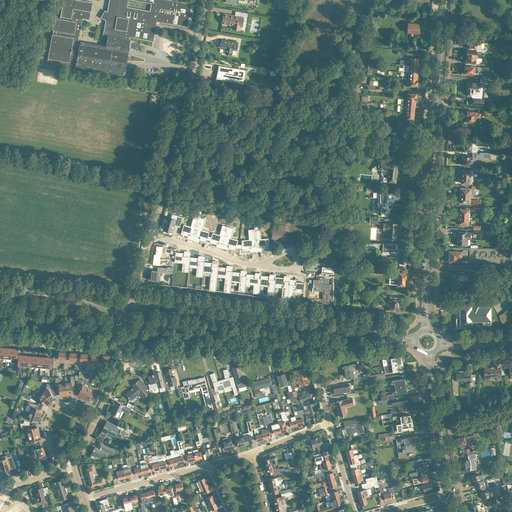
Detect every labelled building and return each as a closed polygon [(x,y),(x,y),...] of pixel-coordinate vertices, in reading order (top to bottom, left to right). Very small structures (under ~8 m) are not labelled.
[(55,18),(53,30),(54,30),(53,34),(52,34),(48,58),(47,62),(54,63),(124,75),(126,64),(123,64),(124,60),(126,60),(127,60),(128,60),(128,59),(129,58),(129,57),(129,56),(128,55),(128,54),(127,54),(125,53),(126,50),(127,50),(129,51),(131,39),(129,39),(130,37),(153,41),(155,30),(154,30),(155,23),(156,24),(157,21),(190,27),(194,4),(171,0),(109,0),(107,12),(105,10),(105,11),(103,14),(105,15),(103,18),(101,17),(106,20),(103,34),(108,35),(106,46),(103,45),(99,45),(80,41),(80,45),(78,45),(82,18),(89,20),(91,12),(93,2),(80,0),(63,0),(63,2),(60,18),(55,18)] [(240,30),(240,26),(242,26),(244,18),(224,14),(222,23),(233,25),(233,29),(240,30)] [(419,29),(419,24),(414,23),(408,23),(407,32),(409,32),(409,35),(413,35),(413,33),(418,33),(419,32),(419,30),(419,29)] [(228,55),(229,55),(231,55),(232,49),(237,50),(238,43),(221,40),(220,47),(227,48),(226,54),(228,55)] [(262,42),(254,41),(253,48),(261,50),(262,42)] [(479,52),(481,52),(485,52),(485,49),(481,49),(481,42),(477,42),(468,41),(467,48),(479,49),(479,52)] [(467,54),(466,56),(476,58),(481,58),(481,52),(479,52),(477,51),(466,50),(466,53),(467,54)] [(409,65),(418,66),(418,59),(415,58),(415,57),(414,57),(414,58),(410,58),(410,62),(409,62),(409,65)] [(243,83),(245,70),(219,65),(217,79),(243,83)] [(474,74),(474,66),(465,65),(464,73),(468,74),(474,75),(474,74)] [(405,79),(409,79),(418,80),(418,77),(417,77),(417,73),(409,72),(405,72),(404,76),(402,76),(402,79),(405,79)] [(467,82),(466,86),(467,86),(466,93),(468,93),(467,95),(480,96),(481,87),(480,87),(480,83),(476,83),(472,82),(472,83),(468,82),(467,82)] [(169,96),(165,95),(164,99),(167,100),(165,107),(163,107),(162,113),(168,114),(168,112),(175,113),(175,109),(173,109),(175,97),(169,95),(169,96)] [(467,101),(467,104),(484,106),(485,97),(480,96),(467,95),(467,100),(467,101)] [(480,118),(481,113),(476,113),(476,112),(467,111),(466,112),(465,112),(465,113),(465,114),(465,115),(466,115),(466,116),(466,121),(464,121),(464,123),(465,124),(471,124),(471,122),(474,122),(474,123),(475,123),(475,124),(478,124),(479,124),(480,120),(479,120),(479,118),(480,118)] [(410,120),(413,120),(414,113),(405,112),(405,115),(406,115),(406,119),(409,120),(410,121),(410,120)] [(389,137),(389,150),(397,150),(398,137),(397,137),(398,133),(391,133),(390,137),(389,137)] [(488,141),(472,140),(472,143),(463,143),(463,144),(461,144),(461,151),(463,151),(463,150),(465,150),(465,151),(477,152),(478,147),(487,147),(488,147),(488,141)] [(473,165),(473,157),(470,157),(470,156),(462,156),(462,162),(461,161),(461,165),(473,165)] [(381,184),(384,182),(396,183),(398,163),(378,161),(378,165),(377,165),(371,169),(374,172),(377,169),(381,170),(381,174),(383,177),(383,180),(380,182),(381,184)] [(460,195),(470,196),(474,196),(474,189),(478,189),(478,187),(472,186),(471,189),(461,188),(460,195)] [(370,191),(370,192),(373,192),(373,197),(378,197),(380,197),(380,203),(382,203),(382,205),(382,207),(381,207),(381,213),(381,216),(382,216),(387,216),(388,216),(388,213),(390,213),(390,208),(392,208),(392,203),(392,201),(394,201),(394,193),(389,193),(381,193),(381,188),(371,188),(370,191)] [(472,205),(472,206),(479,206),(478,206),(478,200),(470,200),(470,196),(460,195),(460,202),(469,203),(469,205),(472,205)] [(65,203),(63,213),(68,213),(68,208),(73,209),(74,199),(69,198),(69,203),(65,202),(65,203)] [(74,199),(73,209),(78,209),(77,215),(81,215),(83,204),(79,204),(80,200),(74,199)] [(83,204),(81,215),(86,216),(86,210),(91,211),(92,201),(87,201),(86,205),(83,204)] [(92,201),(91,211),(96,212),(95,217),(99,218),(101,207),(97,206),(98,202),(92,201)] [(101,207),(99,218),(103,218),(104,213),(109,213),(110,204),(105,203),(104,207),(101,207)] [(110,204),(109,213),(114,214),(113,219),(117,220),(119,209),(115,209),(116,204),(110,204)] [(459,211),(459,212),(458,216),(469,216),(469,211),(472,212),(472,209),(474,209),(474,208),(479,209),(479,206),(472,206),(472,208),(463,207),(463,209),(460,208),(460,211),(459,211)] [(183,224),(181,234),(188,236),(189,233),(195,234),(199,217),(200,217),(201,214),(195,212),(191,226),(183,224)] [(165,223),(163,229),(172,232),(173,227),(174,228),(174,227),(173,227),(173,226),(174,226),(174,225),(180,226),(179,227),(180,227),(183,217),(182,217),(177,215),(176,219),(172,218),(171,217),(170,218),(167,217),(167,218),(165,217),(164,223),(165,223)] [(471,222),(468,222),(469,216),(458,216),(458,220),(459,221),(459,223),(462,224),(462,225),(467,225),(471,225),(471,222)] [(199,217),(195,234),(200,236),(199,239),(206,241),(207,239),(209,240),(210,236),(208,236),(209,231),(202,229),(205,219),(200,217),(199,217)] [(383,230),(388,230),(388,233),(385,233),(385,239),(396,239),(397,230),(400,231),(400,224),(397,224),(397,223),(392,223),(388,223),(388,224),(383,223),(383,230)] [(273,224),(272,232),(271,238),(285,240),(287,226),(273,224)] [(210,236),(209,240),(210,240),(210,242),(217,244),(218,241),(223,243),(228,226),(222,225),(219,234),(212,232),(211,237),(210,236)] [(228,226),(223,243),(229,244),(228,248),(235,250),(236,248),(239,248),(239,244),(237,244),(238,240),(231,238),(234,228),(228,226)] [(239,244),(239,248),(242,248),(242,250),(250,250),(249,246),(255,246),(254,229),(248,229),(249,239),(242,240),(242,244),(239,244)] [(260,229),(254,229),(255,246),(261,245),(262,249),(269,248),(268,238),(261,239),(260,229)] [(383,243),(383,249),(389,249),(389,253),(399,253),(399,256),(399,259),(399,263),(404,263),(407,263),(408,249),(404,249),(399,249),(398,249),(398,244),(383,243)] [(154,254),(153,265),(160,265),(161,256),(162,256),(163,246),(156,246),(155,254),(154,254)] [(504,250),(504,249),(500,249),(482,248),(471,248),(462,248),(462,251),(446,251),(446,261),(454,262),(479,262),(479,258),(496,258),(496,257),(500,257),(510,257),(510,249),(504,250)] [(175,252),(174,262),(183,263),(182,271),(188,272),(189,267),(190,257),(184,256),(184,253),(175,252)] [(190,257),(189,267),(197,268),(196,276),(203,277),(203,272),(204,261),(198,261),(198,257),(190,257)] [(204,261),(203,272),(211,272),(209,290),(216,291),(217,277),(218,266),(212,266),(212,262),(204,261)] [(152,270),(150,280),(160,281),(161,272),(173,274),(174,267),(168,266),(167,266),(167,268),(157,267),(158,267),(157,270),(152,270)] [(218,266),(217,277),(225,277),(223,292),(230,293),(231,281),(232,271),(226,271),(226,267),(218,266)] [(322,267),(321,273),(333,274),(333,273),(340,273),(340,266),(337,266),(333,266),(333,268),(322,267)] [(232,271),(231,281),(239,282),(238,291),(245,291),(245,284),(246,276),(240,275),(240,272),(232,271)] [(390,275),(389,284),(399,285),(400,286),(402,286),(402,285),(405,285),(405,279),(407,279),(408,279),(408,277),(409,276),(409,274),(408,274),(408,273),(399,272),(399,275),(390,275)] [(246,276),(245,284),(253,284),(253,293),(259,294),(260,285),(261,278),(260,278),(254,278),(255,274),(246,274),(246,276)] [(452,276),(452,288),(459,288),(459,279),(464,279),(464,276),(458,276),(456,276),(456,274),(452,274),(452,276)] [(261,278),(260,285),(268,286),(267,294),(274,295),(275,287),(274,287),(275,280),(269,279),(269,276),(261,275),(260,278),(261,278)] [(275,280),(274,287),(275,287),(282,288),(281,296),(288,297),(289,284),(290,281),(283,281),(284,277),(275,277),(275,280)] [(313,280),(312,288),(315,288),(315,290),(324,290),(324,295),(326,295),(326,300),(332,300),(332,285),(324,285),(324,277),(318,277),(318,280),(313,280)] [(287,299),(287,302),(294,302),(294,300),(295,292),(303,293),(304,283),(296,282),(295,285),(289,284),(288,297),(287,299)] [(391,296),(386,295),(386,299),(387,299),(387,303),(390,303),(400,304),(400,300),(399,300),(400,297),(395,297),(391,297),(391,296)] [(511,298),(509,299),(509,302),(509,304),(508,307),(507,309),(506,312),(504,314),(501,315),(499,316),(502,324),(506,322),(509,320),(511,317),(511,298)] [(480,305),(461,306),(462,325),(473,325),(473,319),(474,319),(474,321),(483,320),(484,325),(492,324),(491,314),(489,314),(489,308),(485,308),(485,307),(480,307),(480,305)] [(58,362),(64,363),(65,357),(65,352),(59,352),(59,355),(57,354),(57,356),(54,356),(54,355),(53,355),(52,367),(57,368),(58,362)] [(69,363),(75,364),(76,357),(76,353),(70,353),(70,355),(68,355),(68,357),(65,357),(64,363),(63,368),(68,369),(69,363)] [(80,364),(86,365),(87,358),(87,354),(81,354),(81,356),(79,356),(79,358),(76,357),(75,364),(74,369),(79,370),(80,364)] [(91,365),(97,366),(98,359),(98,355),(92,355),(92,357),(90,357),(90,359),(87,358),(86,365),(85,370),(90,371),(91,365)] [(97,366),(96,371),(101,372),(102,366),(108,367),(109,356),(103,356),(103,358),(101,358),(101,360),(98,359),(97,366)] [(386,359),(387,366),(402,363),(402,361),(401,361),(401,356),(386,359)] [(344,372),(355,370),(355,366),(356,366),(356,363),(344,365),(345,368),(344,368),(344,372)] [(385,366),(386,373),(388,373),(403,370),(402,365),(403,365),(402,363),(387,366),(385,366)] [(494,366),(484,367),(485,378),(501,377),(500,363),(494,363),(494,366)] [(248,381),(245,382),(244,382),(240,366),(233,368),(237,383),(238,387),(238,388),(246,386),(247,389),(250,388),(248,381)] [(166,379),(167,379),(168,381),(165,382),(167,390),(171,389),(170,386),(177,384),(175,376),(175,375),(173,376),(171,369),(164,371),(166,379)] [(225,379),(221,380),(223,386),(224,389),(228,388),(232,387),(234,395),(238,394),(233,376),(233,377),(229,377),(228,374),(227,369),(223,370),(225,379)] [(300,388),(303,387),(305,392),(310,391),(308,386),(309,386),(307,380),(306,380),(305,380),(302,369),(297,370),(297,372),(295,372),(297,376),(298,376),(300,380),(298,381),(298,382),(295,383),(295,380),(291,381),(293,387),(299,385),(300,388)] [(357,374),(355,370),(344,372),(345,375),(343,376),(343,380),(347,379),(347,378),(357,377),(357,374)] [(452,376),(453,391),(453,395),(458,395),(458,390),(457,388),(457,387),(457,381),(460,381),(470,380),(470,382),(473,382),(473,385),(474,385),(476,385),(477,374),(474,374),(470,374),(470,372),(466,373),(466,370),(460,370),(460,371),(460,373),(456,373),(456,375),(452,376)] [(151,383),(148,384),(150,389),(159,387),(160,392),(165,391),(164,386),(161,376),(160,372),(155,373),(156,375),(153,376),(153,374),(152,375),(152,376),(149,376),(150,381),(151,383)] [(214,373),(210,374),(212,379),(213,383),(215,388),(214,388),(215,391),(218,390),(218,391),(224,389),(223,386),(221,380),(217,381),(214,373)] [(287,384),(284,374),(277,376),(279,383),(278,383),(279,384),(279,383),(280,386),(287,384)] [(71,383),(65,383),(67,394),(67,395),(71,394),(72,393),(72,387),(75,386),(74,376),(70,376),(71,383)] [(67,394),(65,383),(60,384),(59,377),(55,377),(56,388),(60,388),(61,395),(67,394)] [(184,386),(181,387),(184,397),(184,399),(190,397),(188,392),(189,391),(195,389),(194,389),(197,388),(198,389),(199,389),(200,389),(200,387),(201,387),(207,412),(213,410),(207,385),(204,377),(192,380),(192,379),(183,382),(184,386)] [(259,381),(252,383),(252,385),(253,388),(254,390),(256,397),(261,396),(265,395),(264,392),(260,393),(259,389),(271,386),(272,385),(271,383),(270,378),(261,380),(259,381)] [(404,378),(391,380),(390,380),(390,384),(394,383),(395,387),(405,385),(404,378)] [(78,394),(84,397),(90,385),(91,383),(82,379),(78,386),(78,387),(81,388),(78,394)] [(132,389),(126,394),(130,398),(131,400),(136,396),(140,393),(143,397),(148,394),(150,392),(148,384),(145,387),(145,389),(143,387),(145,385),(143,383),(140,379),(133,385),(135,387),(132,388),(131,388),(132,389)] [(46,387),(42,390),(50,401),(51,400),(51,401),(54,398),(55,397),(51,392),(53,389),(48,383),(46,384),(47,385),(46,386),(46,387)] [(333,387),(334,394),(350,392),(350,384),(333,387)] [(90,385),(84,397),(85,397),(84,398),(88,400),(88,399),(89,400),(92,393),(96,395),(99,387),(97,386),(97,387),(95,386),(95,387),(90,385)] [(394,394),(406,392),(405,385),(395,387),(395,390),(393,390),(393,394),(394,394)] [(50,401),(42,390),(37,394),(37,393),(35,394),(35,393),(33,395),(38,401),(41,399),(45,405),(50,401)] [(222,411),(216,392),(212,393),(214,397),(215,401),(218,412),(222,411)] [(336,402),(340,416),(347,414),(344,407),(349,405),(350,407),(354,405),(352,397),(342,400),(336,402)] [(395,409),(390,410),(390,413),(399,412),(397,405),(399,405),(399,409),(409,407),(408,400),(392,402),(392,406),(395,405),(395,409)] [(31,406),(30,412),(40,415),(41,415),(42,411),(42,410),(35,407),(37,404),(36,404),(28,401),(28,403),(29,403),(28,405),(31,406)] [(122,410),(128,413),(130,408),(153,419),(155,416),(146,412),(146,411),(135,406),(128,402),(126,406),(117,402),(114,409),(113,409),(111,413),(118,417),(122,410)] [(317,417),(313,403),(307,405),(304,406),(306,414),(309,413),(311,419),(313,418),(314,418),(317,417)] [(295,415),(295,416),(295,417),(297,425),(304,423),(303,417),(305,417),(303,412),(302,409),(297,410),(298,414),(295,415)] [(40,415),(30,412),(27,411),(25,416),(24,416),(24,417),(23,417),(22,419),(30,422),(31,419),(38,421),(40,415)] [(295,417),(295,416),(289,417),(288,411),(284,412),(287,420),(287,422),(289,421),(290,427),(297,425),(295,417)] [(286,424),(285,421),(287,420),(284,412),(281,413),(283,421),(278,423),(281,432),(287,430),(286,424)] [(218,433),(221,432),(219,424),(223,423),(221,415),(214,417),(217,428),(218,433)] [(398,420),(398,423),(412,421),(411,419),(410,415),(397,416),(392,417),(393,419),(396,419),(396,420),(398,420)] [(345,428),(342,429),(344,435),(346,434),(347,437),(352,435),(351,433),(358,431),(359,433),(364,432),(361,421),(356,422),(355,420),(343,421),(345,426),(345,428)] [(101,433),(113,439),(115,435),(122,439),(126,432),(128,433),(129,432),(129,431),(132,432),(133,430),(124,425),(118,423),(117,426),(107,421),(101,433)] [(396,424),(397,431),(409,429),(412,428),(412,424),(412,421),(398,423),(396,424)] [(278,423),(272,424),(273,428),(272,428),(274,434),(281,432),(278,423)] [(26,436),(28,435),(39,433),(39,432),(38,428),(38,427),(31,428),(30,425),(22,427),(22,429),(23,429),(24,431),(25,430),(26,436)] [(199,440),(201,447),(202,451),(201,447),(204,446),(206,454),(213,452),(211,444),(210,440),(203,442),(200,432),(199,426),(197,426),(197,425),(196,425),(197,433),(199,440)] [(265,429),(261,429),(262,433),(264,439),(271,437),(269,431),(268,428),(266,428),(265,429)] [(261,429),(254,431),(257,441),(264,439),(262,433),(261,429)] [(235,433),(238,446),(245,444),(243,435),(243,434),(239,435),(238,432),(235,433)] [(465,444),(466,446),(474,444),(473,438),(479,437),(478,432),(473,433),(473,434),(464,437),(456,439),(457,445),(465,444)] [(39,433),(28,435),(29,439),(26,440),(26,443),(25,443),(26,446),(34,444),(33,440),(40,439),(39,433)] [(248,435),(247,434),(243,435),(245,444),(252,442),(250,434),(248,435)] [(311,439),(312,444),(314,450),(315,450),(316,452),(322,451),(320,445),(322,444),(320,436),(315,437),(316,438),(311,439)] [(412,437),(396,439),(397,446),(406,444),(414,443),(413,437),(414,437),(414,436),(412,437)] [(233,444),(231,438),(227,439),(226,437),(223,438),(226,449),(233,447),(233,444)] [(108,452),(112,454),(114,450),(100,442),(97,448),(95,447),(94,449),(93,449),(93,450),(94,450),(92,454),(98,458),(100,454),(101,454),(102,452),(107,454),(108,452)] [(220,451),(217,442),(211,444),(213,452),(220,451)] [(352,448),(346,450),(348,457),(354,455),(352,450),(357,449),(355,443),(351,445),(351,447),(352,448)] [(406,444),(397,446),(399,458),(406,457),(405,452),(414,450),(415,450),(416,450),(415,450),(414,443),(406,444)] [(34,457),(40,455),(41,459),(46,458),(44,450),(43,450),(42,447),(36,449),(34,445),(26,447),(29,455),(33,453),(34,457)] [(192,450),(192,447),(183,449),(184,452),(185,456),(187,455),(188,461),(195,459),(193,453),(193,450),(192,450)] [(202,457),(200,451),(198,452),(198,449),(193,450),(193,453),(195,459),(202,457)] [(161,454),(161,455),(157,456),(160,468),(167,467),(165,459),(167,459),(166,456),(170,455),(168,450),(165,451),(165,453),(161,454)] [(178,464),(175,454),(174,451),(170,452),(172,459),(169,460),(171,466),(178,464)] [(11,453),(4,456),(5,456),(6,459),(0,460),(0,462),(0,464),(1,464),(2,467),(1,467),(2,467),(3,471),(5,470),(5,471),(14,468),(15,468),(12,457),(11,453)] [(179,453),(175,454),(178,464),(185,462),(183,455),(179,455),(179,453)] [(320,455),(320,453),(310,456),(311,459),(322,456),(322,457),(316,459),(318,464),(323,462),(329,460),(327,454),(320,455)] [(463,466),(461,466),(462,472),(467,471),(470,470),(476,469),(474,459),(475,459),(476,457),(476,453),(473,454),(468,455),(468,459),(465,460),(466,462),(462,462),(463,466)] [(141,464),(140,464),(141,465),(143,473),(150,471),(148,465),(147,463),(149,462),(147,455),(147,454),(143,455),(145,463),(141,464)] [(151,454),(147,455),(149,462),(149,463),(152,462),(152,464),(153,470),(160,468),(157,456),(157,455),(152,456),(151,454)] [(363,463),(362,459),(359,460),(357,454),(354,455),(348,457),(350,464),(356,462),(356,465),(363,463)] [(276,457),(264,460),(266,467),(274,465),(278,464),(276,457)] [(421,459),(417,460),(410,461),(411,465),(415,464),(416,470),(427,467),(426,461),(422,462),(421,459)] [(315,474),(326,471),(326,469),(331,467),(329,460),(323,462),(323,463),(323,465),(324,465),(324,467),(320,468),(321,469),(314,470),(315,474)] [(86,469),(91,487),(105,483),(104,476),(101,477),(101,479),(95,481),(92,473),(96,472),(93,463),(87,464),(89,468),(86,469)] [(362,474),(362,473),(359,474),(358,470),(362,469),(361,467),(364,467),(363,463),(356,465),(357,468),(351,469),(353,476),(362,474)] [(134,467),(136,475),(143,473),(141,465),(140,464),(137,465),(138,466),(134,467)] [(495,465),(496,469),(500,468),(501,473),(504,472),(502,464),(495,465)] [(275,472),(275,475),(278,474),(287,472),(289,471),(289,468),(284,469),(284,468),(279,468),(278,468),(276,469),(275,469),(274,465),(266,467),(267,474),(275,472)] [(124,471),(124,472),(125,477),(132,476),(130,467),(123,469),(124,471)] [(116,471),(119,479),(125,477),(124,472),(124,471),(123,469),(119,470),(116,471)] [(323,478),(324,477),(325,481),(328,480),(334,479),(332,472),(327,473),(326,471),(315,474),(313,475),(314,478),(323,476),(323,478)] [(355,483),(361,481),(360,478),(363,477),(362,474),(353,476),(355,483)] [(412,479),(414,484),(430,480),(429,475),(412,479)] [(193,479),(197,488),(198,487),(202,486),(207,484),(204,477),(199,480),(198,478),(193,479)] [(277,477),(275,477),(269,479),(270,486),(279,484),(277,477)] [(325,481),(326,486),(329,485),(330,487),(336,486),(334,479),(328,480),(325,481)] [(487,482),(487,479),(472,482),(473,484),(475,484),(475,487),(477,487),(478,490),(496,487),(496,486),(485,488),(484,482),(487,482)] [(54,483),(52,484),(54,489),(57,488),(59,494),(58,494),(60,500),(69,497),(65,485),(65,484),(64,480),(55,483),(55,482),(54,483)] [(285,493),(292,491),(292,488),(290,488),(280,490),(280,489),(284,488),(285,487),(283,483),(279,484),(270,486),(272,493),(279,492),(280,491),(281,494),(285,493)] [(392,484),(394,492),(399,491),(399,490),(408,488),(407,485),(399,487),(397,483),(392,484)] [(204,493),(210,490),(207,484),(202,486),(198,487),(200,491),(203,490),(204,493)] [(171,485),(164,487),(167,496),(167,497),(174,495),(173,491),(172,490),(171,485)] [(48,505),(47,502),(45,502),(43,496),(49,494),(48,490),(47,487),(43,488),(42,487),(35,489),(38,499),(35,499),(37,505),(41,503),(43,507),(48,505)] [(164,487),(157,489),(159,494),(159,495),(160,495),(160,497),(167,496),(164,487)] [(392,499),(391,494),(394,494),(392,487),(389,488),(390,493),(383,494),(384,496),(385,500),(392,499)] [(497,491),(496,487),(478,490),(479,495),(481,495),(481,498),(490,496),(490,492),(497,491)] [(363,489),(357,491),(359,498),(368,496),(367,492),(364,493),(363,489)] [(154,490),(147,491),(149,500),(149,501),(156,499),(155,496),(155,494),(154,490)] [(322,492),(319,493),(320,497),(328,494),(330,500),(339,497),(337,490),(328,493),(327,491),(322,492)] [(147,491),(140,493),(141,498),(142,499),(143,503),(149,501),(149,500),(147,491)] [(281,496),(273,498),(275,505),(284,503),(283,497),(293,494),(292,491),(285,493),(281,494),(281,496)] [(383,501),(380,492),(377,493),(371,495),(371,496),(377,496),(379,502),(383,501)] [(136,494),(130,496),(132,505),(135,504),(135,501),(138,500),(138,499),(136,494)] [(206,505),(207,504),(207,505),(215,501),(212,495),(207,497),(206,495),(202,497),(201,497),(202,500),(204,499),(206,505)] [(369,495),(368,496),(359,498),(361,505),(367,503),(366,500),(370,499),(369,495)] [(128,506),(132,505),(130,496),(123,498),(124,504),(127,503),(128,506)] [(101,504),(97,505),(99,511),(101,511),(103,511),(106,510),(108,509),(108,511),(114,509),(113,506),(110,507),(107,497),(99,500),(101,504)] [(332,509),(334,509),(333,506),(341,504),(339,497),(330,500),(332,505),(320,508),(318,502),(314,504),(316,511),(321,511),(328,510),(331,509),(332,509)] [(207,511),(213,511),(214,511),(213,510),(218,508),(215,501),(207,505),(207,504),(206,505),(205,505),(207,511)] [(276,511),(279,511),(286,510),(286,508),(286,507),(286,506),(286,505),(285,504),(284,503),(275,505),(276,511)]
